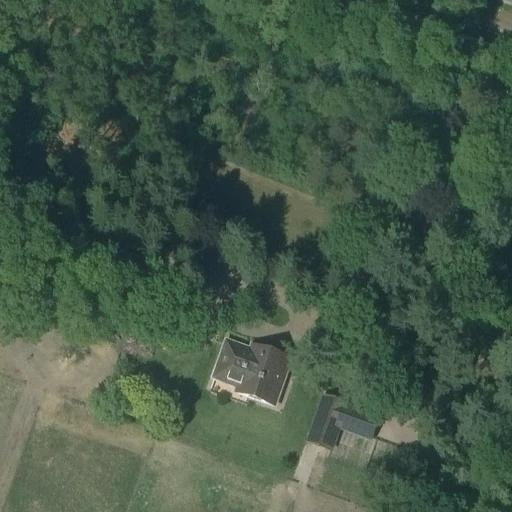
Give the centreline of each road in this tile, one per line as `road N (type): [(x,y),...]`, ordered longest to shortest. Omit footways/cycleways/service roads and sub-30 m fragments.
road 1 (unknown): [(294,328),(337,324),(411,418),(437,486),(431,511)]
road 2 (primary): [(511,52),(341,0)]
